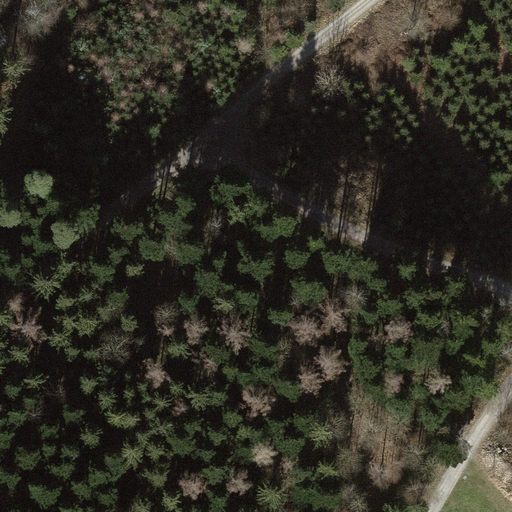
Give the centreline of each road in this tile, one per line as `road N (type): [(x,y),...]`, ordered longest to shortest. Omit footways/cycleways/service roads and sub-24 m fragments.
road 1 (track): [(511,292),(281,193),(197,144)]
road 2 (track): [(197,144),(0,298)]
road 3 (track): [(197,144),(370,0)]
road 4 (track): [(511,396),(435,511)]
